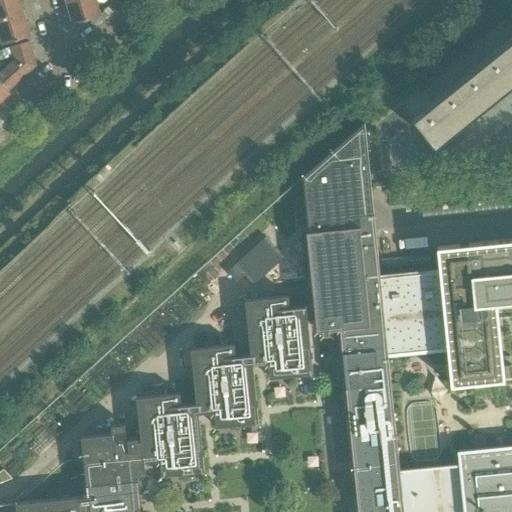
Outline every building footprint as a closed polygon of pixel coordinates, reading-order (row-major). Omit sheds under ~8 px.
[(0,0),(0,19),(23,13),(19,0),(0,0)] [(94,0),(70,0),(66,1),(72,23),(99,16),(94,0)] [(23,13),(0,19),(0,36),(2,44),(30,36),(23,13)] [(413,117),(412,117),(423,131),(435,146),(511,83),(511,37),(424,108),(413,117)] [(15,59),(13,61),(25,74),(35,65),(28,41),(11,46),(15,59)] [(13,61),(0,73),(0,81),(8,90),(25,74),(13,61)] [(0,101),(10,92),(8,90),(0,81),(0,101)] [(301,180),(306,227),(346,223),(345,215),(373,213),(373,208),(371,189),(364,123),(301,180)] [(511,511),(511,444),(457,450),(457,448),(506,443),(505,442),(511,441),(511,238),(492,241),(437,247),(437,249),(382,255),(384,273),(379,274),(373,213),(345,215),(346,223),(306,227),(314,304),(306,305),(306,304),(304,304),(304,305),(289,307),(288,296),(245,300),(250,354),(235,355),(234,344),(190,349),(196,402),(180,404),(179,393),(136,397),(141,449),(126,450),(124,424),(111,425),(112,436),(105,437),(104,434),(81,437),(87,495),(15,503),(16,511),(511,511)]
